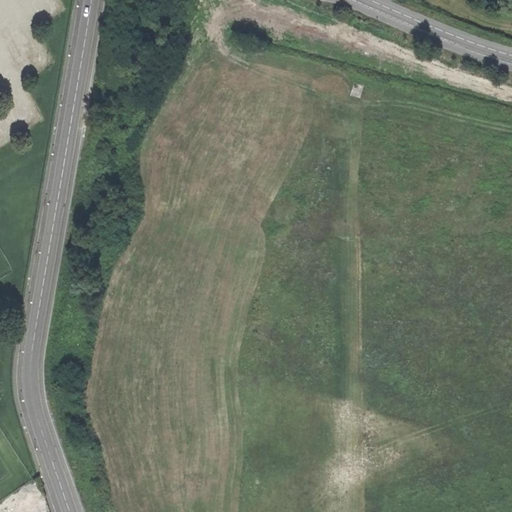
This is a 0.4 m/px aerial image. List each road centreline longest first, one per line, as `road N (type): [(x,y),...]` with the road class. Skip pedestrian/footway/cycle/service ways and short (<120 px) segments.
road 1 (residential): [(90,0),(29,362),(33,404),(69,511)]
road 2 (residential): [(373,0),(511,52)]
